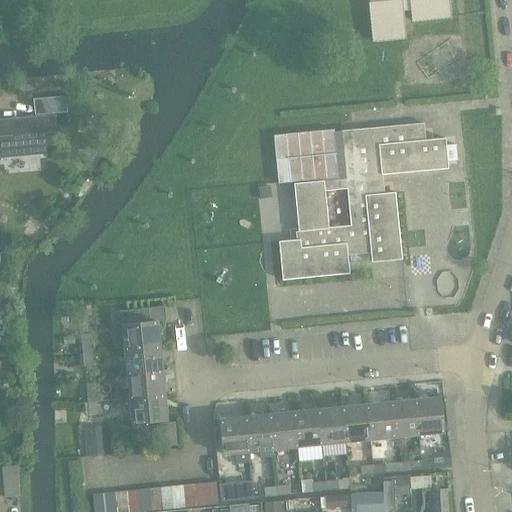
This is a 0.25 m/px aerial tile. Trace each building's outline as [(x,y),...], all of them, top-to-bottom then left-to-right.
[(372,42),(404,39),(402,12),(412,11),(412,21),(450,17),(448,0),(368,0),(369,4),(368,4),(372,42)] [(37,135),(56,133),(55,116),(0,120),(0,161),(1,162),(0,155),(38,151),(37,135)] [(367,129),(352,130),(341,131),(334,132),(334,130),(275,135),(279,183),(294,182),(298,229),(299,240),(278,242),(282,281),(350,274),(348,255),(370,253),(371,263),(402,260),(395,193),(384,194),(383,179),(382,175),(449,169),(446,138),(425,140),(424,130),(423,123),(367,129)] [(270,188),(260,189),(261,200),(271,199),(270,188)] [(121,311),(123,325),(123,326),(112,327),(114,350),(125,349),(125,350),(161,346),(159,322),(150,323),(149,309),(121,311)] [(80,354),(92,353),(91,334),(78,336),(80,354)] [(127,374),(163,371),(161,346),(125,350),(127,374)] [(92,353),(80,354),(81,367),(93,366),(92,353)] [(163,371),(127,374),(129,398),(165,395),(163,371)] [(88,402),(97,401),(95,383),(87,384),(88,402)] [(165,395),(129,398),(132,423),(168,420),(165,395)] [(415,400),(418,436),(444,433),(440,397),(415,400)] [(390,402),(394,438),(418,436),(415,400),(390,402)] [(97,401),(88,402),(88,403),(87,403),(88,415),(98,414),(97,401)] [(367,405),(370,441),(394,438),(390,402),(367,405)] [(342,407),(346,443),(370,441),(367,405),(342,407)] [(318,409),(321,445),(346,443),(342,407),(318,409)] [(293,412),(297,448),(321,445),(318,409),(293,412)] [(269,414),(272,450),(297,448),(293,412),(269,414)] [(245,417),(249,453),(261,451),(262,458),(273,457),(272,450),(269,414),(245,417)] [(223,455),(236,454),(237,464),(249,463),(249,453),(245,417),(219,419),(223,455)] [(97,434),(85,435),(87,460),(99,458),(97,434)] [(436,453),(437,465),(452,463),(451,452),(436,453)] [(421,460),(422,469),(435,468),(434,459),(421,460)] [(396,463),(397,472),(422,469),(421,460),(396,463)] [(373,465),(373,474),(397,472),(396,463),(373,465)] [(17,465),(1,467),(4,498),(20,496),(17,465)] [(361,475),(373,474),(373,465),(360,466),(361,475)] [(432,474),(412,474),(413,487),(432,487),(432,474)] [(409,478),(394,478),(394,482),(395,495),(409,494),(409,478)] [(325,482),(325,491),(339,490),(338,480),(325,482)] [(251,481),(222,484),(223,491),(224,501),(244,499),(253,498),(251,481)] [(216,482),(205,483),(208,505),(218,504),(216,482)] [(312,483),(313,492),(325,491),(325,482),(312,483)] [(383,482),(383,511),(395,511),(395,495),(394,482),(383,482)] [(197,506),(208,505),(205,483),(194,484),(197,506)] [(185,507),(197,506),(194,484),(183,485),(185,507)] [(173,509),(185,507),(183,485),(171,487),(173,509)] [(276,486),(277,496),(291,494),(290,485),(276,486)] [(264,488),(265,497),(277,496),(276,486),(264,488)] [(153,510),(163,509),(162,487),(150,489),(153,510)] [(163,509),(173,509),(171,487),(162,487),(163,509)] [(139,490),(141,511),(153,510),(150,489),(139,490)] [(127,491),(129,511),(136,511),(141,511),(139,490),(127,491)] [(447,511),(446,490),(433,491),(434,511),(447,511)] [(116,492),(117,511),(129,511),(127,491),(116,492)] [(104,493),(106,511),(117,511),(116,492),(104,493)] [(106,511),(104,493),(93,494),(94,511),(106,511)] [(356,494),(357,511),(382,511),(381,493),(356,494)] [(335,496),(325,497),(326,510),(336,509),(335,496)] [(284,511),(284,502),(264,503),(264,511),(284,511)]
